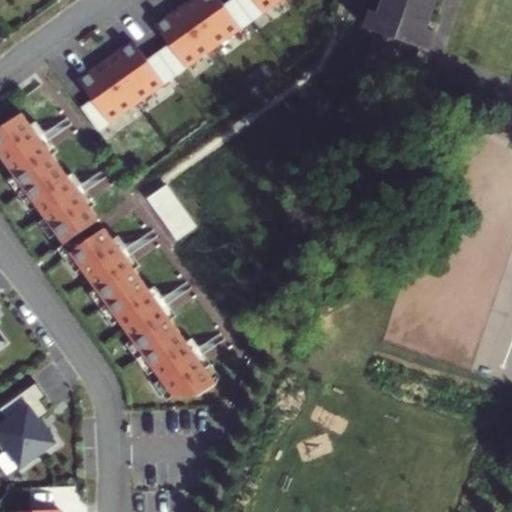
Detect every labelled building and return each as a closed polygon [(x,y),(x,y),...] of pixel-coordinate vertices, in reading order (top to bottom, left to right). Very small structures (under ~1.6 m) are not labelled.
[(84,107),(102,131),(113,123),(112,121),(167,82),(168,84),(190,68),(189,66),(244,27),(245,29),(268,13),(267,11),(282,0),(232,0),(228,4),(224,0),(195,0),(160,25),(173,43),(150,59),(138,42),(83,81),(96,99),(84,107)] [(427,28),(436,0),(386,0),(382,13),(374,11),(368,30),(430,50),(436,31),(427,28)] [(0,130),(0,151),(66,244),(102,219),(25,112),(0,130)] [(168,181),(148,195),(179,238),(199,224),(168,181)] [(218,383),(222,376),(213,363),(207,367),(108,228),(72,253),(174,396),(200,395),(218,383)] [(355,279),(316,302),(324,317),(363,294),(355,279)] [(0,349),(10,343),(0,329),(0,349)] [(0,430),(0,446),(5,453),(11,449),(23,466),(41,454),(42,456),(59,444),(47,427),(45,429),(40,421),(52,413),(43,401),(48,397),(38,383),(0,410),(10,424),(0,430)]
